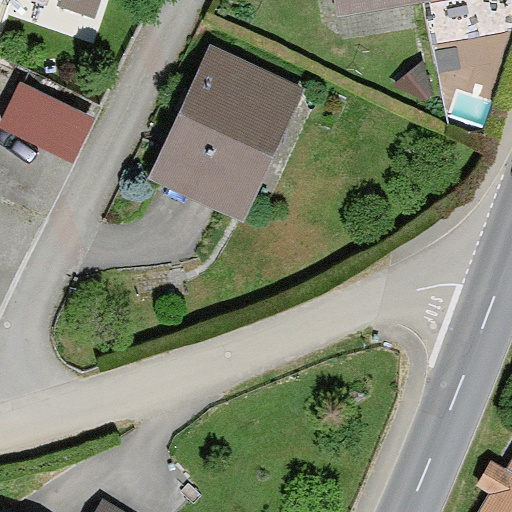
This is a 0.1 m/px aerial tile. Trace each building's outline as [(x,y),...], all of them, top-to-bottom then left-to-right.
[(342,0),(344,10),(401,0),(342,0)] [(221,30),(164,156),(267,203),(325,76),(221,30)] [(0,90),(0,147),(24,104),(0,90)] [(511,511),(511,458),(471,511),(511,511)] [(144,511),(108,489),(93,511),(144,511)] [(26,511),(3,501),(0,508),(0,511),(26,511)]
